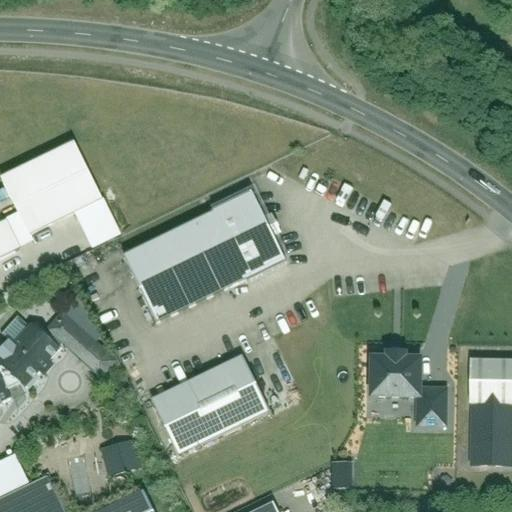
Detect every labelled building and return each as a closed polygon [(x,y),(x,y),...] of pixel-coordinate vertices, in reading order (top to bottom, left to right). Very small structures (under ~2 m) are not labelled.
[(56,206),(59,214),(96,201),(76,146),(27,163),(30,171),(20,174),(21,178),(32,174),(39,192),(59,185),(66,203),(56,206)] [(246,201),(117,264),(152,333),(280,269),(246,201)] [(3,219),(0,219),(0,256),(17,248),(3,219)] [(120,361),(65,312),(48,331),(103,379),(120,361)] [(0,405),(14,399),(10,391),(29,388),(63,348),(33,323),(15,343),(12,340),(0,353),(0,355),(3,359),(0,362),(0,405)] [(444,430),(444,389),(416,389),(416,354),(359,354),(358,400),(368,401),(368,417),(411,418),(411,430),(444,430)] [(244,358),(152,402),(178,458),(271,414),(244,358)] [(511,364),(463,365),(464,412),(473,411),(474,446),(511,445),(511,364)] [(145,469),(137,440),(104,448),(111,477),(145,469)] [(147,511),(141,498),(109,511),(60,511),(47,479),(28,486),(16,458),(0,465),(0,511),(147,511)]
